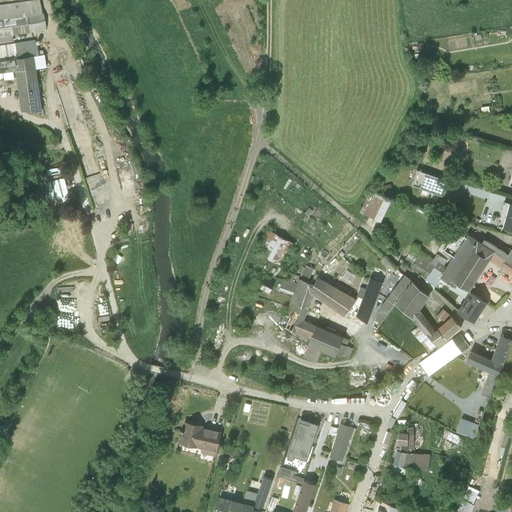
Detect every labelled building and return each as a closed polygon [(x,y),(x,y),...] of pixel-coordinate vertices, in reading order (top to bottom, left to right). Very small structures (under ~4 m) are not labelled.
[(0,73),(15,72),(21,113),(42,112),(36,69),(44,68),(42,55),(38,56),(35,41),(0,45),(0,37),(46,31),(39,0),(25,2),(0,6),(0,73)] [(467,137),(454,138),(454,151),(468,150),(467,137)] [(452,183),(417,171),(413,185),(442,195),(446,186),(450,187),(452,183)] [(366,179),(360,190),(367,194),(373,183),(366,179)] [(391,183),(383,185),(384,196),(393,195),(391,183)] [(373,193),(363,214),(380,222),(392,199),(373,193)] [(511,204),(510,204),(503,228),(511,230),(511,204)] [(270,247),(266,256),(284,264),(295,240),(269,229),(262,243),(270,247)] [(443,250),(453,256),(460,245),(465,238),(455,231),(443,250)] [(441,274),(458,284),(469,291),(489,260),(495,252),(481,243),(467,234),(465,238),(460,245),(453,256),(450,261),(446,267),(441,274)] [(495,252),(489,260),(500,268),(501,269),(511,275),(511,248),(508,255),(484,239),(481,243),(495,252)] [(411,267),(422,252),(413,246),(403,262),(411,267)] [(422,252),(411,267),(435,288),(441,280),(455,289),(458,284),(441,274),(446,267),(433,259),(422,252)] [(433,259),(446,267),(450,261),(437,253),(433,259)] [(301,266),(298,272),(301,274),(309,278),(313,270),(306,265),(304,268),(301,266)] [(511,275),(501,269),(497,276),(507,282),(511,275)] [(294,293),(298,279),(299,276),(285,271),(279,288),(294,293)] [(381,306),(389,311),(390,311),(395,304),(394,303),(397,299),(412,281),(404,275),(398,284),(386,299),(381,306)] [(310,292),(312,294),(344,317),(344,316),(356,299),(330,284),(318,277),(313,285),(310,292)] [(366,289),(362,298),(375,303),(382,282),(371,278),(370,278),(366,289)] [(266,279),(260,289),(269,294),(275,284),(266,279)] [(298,279),(294,293),(289,307),(306,314),(308,307),(312,294),(310,292),(313,285),(298,279)] [(394,303),(395,304),(412,319),(418,326),(424,334),(425,334),(427,336),(435,330),(420,310),(430,298),(412,281),(397,299),(394,303)] [(356,299),(344,316),(346,317),(356,317),(356,316),(362,298),(366,289),(361,287),(356,299)] [(469,292),(457,311),(474,323),(487,303),(469,292)] [(356,316),(367,324),(375,303),(362,298),(356,316)] [(389,311),(381,306),(376,317),(382,321),(389,311)] [(310,339),(316,325),(304,320),(306,314),(289,307),(288,310),(280,326),(296,333),(310,339)] [(445,322),(451,317),(442,309),(437,315),(445,322)] [(316,325),(317,326),(320,319),(306,314),(304,320),(316,325)] [(436,329),(446,340),(460,327),(451,317),(445,322),(436,329)] [(296,333),(280,326),(275,339),(305,351),(305,352),(318,357),(333,363),(335,357),(343,338),(343,337),(317,326),(316,325),(310,339),(296,333)] [(424,334),(418,326),(411,332),(428,351),(436,346),(427,336),(425,334),(424,334)] [(435,330),(427,336),(436,346),(437,347),(446,340),(436,329),(435,330)] [(493,362),(502,366),(511,341),(501,336),(496,348),(498,349),(493,362)] [(343,338),(335,357),(341,359),(342,356),(348,358),(352,349),(346,346),(349,340),(343,338)] [(462,370),(493,384),(502,366),(493,362),(471,351),(466,361),(462,370)] [(318,357),(305,352),(303,357),(312,361),(316,362),(318,357)] [(462,370),(466,361),(462,359),(461,361),(456,359),(455,361),(453,360),(444,368),(436,374),(456,384),(454,388),(473,398),(468,408),(458,425),(470,431),(479,414),(491,390),(490,389),(493,384),(462,370)] [(221,431),(189,422),(184,445),(215,453),(221,431)] [(295,437),(297,438),(291,456),(297,458),(306,461),(319,425),(310,422),(309,425),(300,422),(295,437)] [(352,428),(340,424),(339,429),(331,452),(329,459),(341,463),(352,428)] [(331,452),(339,429),(330,426),(322,449),(331,452)] [(407,428),(407,434),(401,433),(396,449),(410,453),(412,447),(418,447),(417,428),(407,428)] [(445,430),(441,437),(461,448),(465,441),(445,430)] [(396,449),(393,464),(407,468),(409,468),(427,471),(429,455),(421,454),(413,454),(410,453),(396,449)] [(407,468),(393,464),(391,471),(405,475),(407,468)] [(302,475),(294,473),(295,469),(282,465),(278,476),(300,483),(302,475)] [(262,508),(273,480),(263,476),(254,499),(245,497),(243,502),(240,511),(264,511),(265,509),(262,508)] [(315,486),(303,482),(297,500),(309,504),(315,486)] [(462,498),(455,511),(470,511),(475,504),(473,503),(479,491),(469,486),(463,499),(462,498)] [(240,511),(243,502),(219,496),(215,511),(240,511)] [(347,506),(334,501),(329,511),(346,511),(349,506),(347,506)] [(424,501),(419,511),(430,511),(433,505),(424,501)] [(379,502),(376,511),(400,511),(402,509),(394,507),(379,502)]
